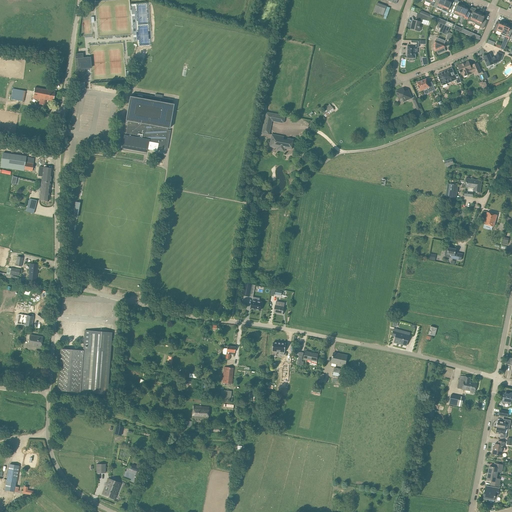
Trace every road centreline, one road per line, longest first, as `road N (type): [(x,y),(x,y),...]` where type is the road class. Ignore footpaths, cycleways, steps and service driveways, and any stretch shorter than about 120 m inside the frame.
road 1 (unclassified): [(496,378),(57,285)]
road 2 (unclassified): [(57,285),(60,140),(80,0)]
road 3 (residential): [(496,9),(479,47),(399,77),(409,0)]
road 4 (unclassified): [(342,152),(382,148),(511,92)]
road 5 (track): [(457,241),(409,235),(385,349)]
road 6 (unclassified): [(114,511),(59,470),(47,434),(50,393)]
road 7 (track): [(191,429),(165,433),(49,401)]
road 8 (unclassified): [(470,511),(496,378)]
